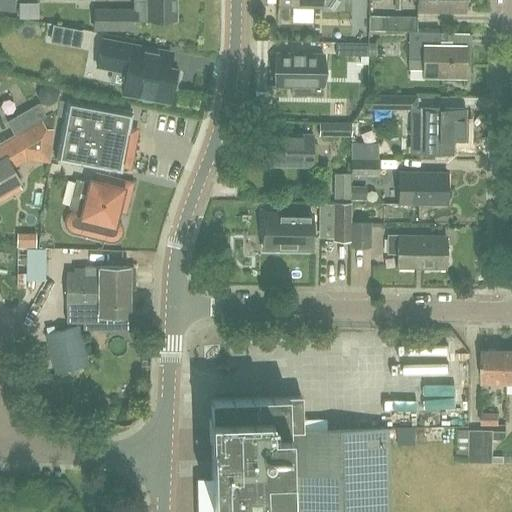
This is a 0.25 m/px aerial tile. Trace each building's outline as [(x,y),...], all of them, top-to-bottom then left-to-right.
[(0,0),(0,10),(15,11),(15,0),(0,0)] [(176,19),(175,0),(133,0),(134,8),(94,8),(94,30),(138,30),(138,22),(148,21),(148,19),(176,19)] [(465,14),(465,0),(417,0),(417,13),(465,14)] [(409,29),(418,29),(418,16),(369,16),(369,30),(409,31),(409,29)] [(84,30),(54,24),(51,41),(81,46),(84,30)] [(425,70),(424,77),(464,78),(465,64),(468,65),(469,48),(465,48),(440,47),(440,34),(439,34),(439,29),(418,29),(409,29),(409,31),(409,60),(409,70),(425,70)] [(118,68),(127,70),(123,93),(140,96),(144,100),(147,101),(152,99),(169,102),(172,89),(176,89),(178,72),(175,71),(176,68),(156,65),(158,49),(103,39),(98,67),(118,71),(118,68)] [(368,55),(368,43),(337,42),(337,54),(368,55)] [(324,88),(324,55),(278,54),(277,87),(324,88)] [(417,109),(417,95),(369,95),(365,102),(369,108),(417,109)] [(129,167),(130,167),(131,166),(132,165),(132,164),(133,163),(138,135),(138,133),(138,132),(138,131),(137,130),(136,129),(135,128),(134,127),(131,127),(133,112),(68,100),(57,159),(122,172),(123,167),(127,167),(128,167),(129,167)] [(47,118),(38,103),(7,121),(15,135),(47,118)] [(464,141),(464,109),(419,109),(419,141),(418,157),(453,158),(453,141),(464,141)] [(15,135),(0,143),(0,156),(18,146),(25,159),(49,162),(54,129),(55,115),(55,114),(47,118),(15,135)] [(352,136),(352,122),(320,122),(320,136),(352,136)] [(312,168),(313,135),(265,134),(264,167),(312,168)] [(0,200),(21,189),(18,183),(20,182),(12,167),(25,159),(18,146),(0,156),(0,160),(0,161),(0,160),(0,200)] [(351,175),(380,175),(380,158),(350,158),(351,175)] [(446,206),(447,173),(400,172),(399,205),(446,206)] [(133,187),(133,186),(133,184),(132,183),(132,182),(131,182),(129,181),(97,173),(94,186),(91,185),(84,213),(79,211),(74,211),(70,213),(67,216),(66,221),(66,226),(70,229),(74,232),(79,233),(106,240),(109,240),(114,241),(118,239),(121,235),(123,231),(121,226),(118,222),(114,220),(117,210),(122,211),(123,211),(124,211),(125,211),(126,210),(127,209),(128,208),(133,187)] [(350,222),(351,222),(351,202),(336,202),(336,240),(350,241),(350,222)] [(311,250),(312,214),(263,214),(263,250),(311,250)] [(351,222),(350,222),(350,241),(351,241),(351,247),(370,247),(371,222),(351,222)] [(398,253),(398,268),(445,268),(446,237),(388,236),(388,253),(398,253)] [(129,267),(73,267),(73,270),(66,270),(66,278),(66,306),(67,306),(67,323),(101,323),(101,316),(129,316),(129,267)] [(57,373),(90,365),(80,325),(47,334),(57,373)] [(508,383),(508,350),(483,350),(482,382),(508,383)] [(290,427),(303,427),(302,396),(210,398),(210,418),(209,418),(210,439),(290,437),(290,431),(290,427)] [(500,425),(500,412),(482,412),(482,425),(500,425)] [(303,431),(303,427),(290,427),(290,431),(290,437),(210,439),(210,442),(212,442),(213,479),(212,479),(213,511),(389,511),(388,443),(392,443),(391,429),(387,429),(387,428),(303,431)] [(495,440),(495,429),(470,429),(470,462),(494,462),(494,440),(495,440)]
